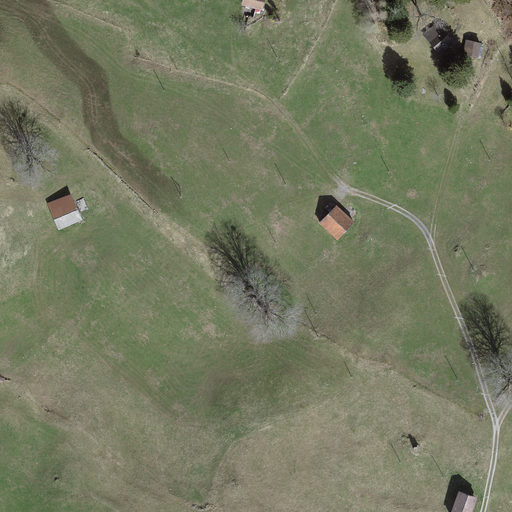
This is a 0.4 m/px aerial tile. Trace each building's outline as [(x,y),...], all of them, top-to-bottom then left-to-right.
[(245,0),(244,4),(262,9),(263,0),(245,0)] [(425,34),(439,51),(451,41),(437,25),(425,34)] [(439,51),(441,53),(453,43),(451,41),(439,51)] [(468,41),(466,54),(477,56),(480,43),(468,41)] [(77,220),(79,219),(69,195),(67,196),(77,220)] [(46,205),(56,229),(77,220),(67,196),(46,205)] [(351,225),(355,221),(337,204),(334,207),(351,225)] [(320,222),(337,239),(351,225),(334,207),(320,222)] [(475,500),(476,497),(460,491),(459,494),(475,500)] [(459,494),(452,511),(470,511),(475,500),(459,494)]
